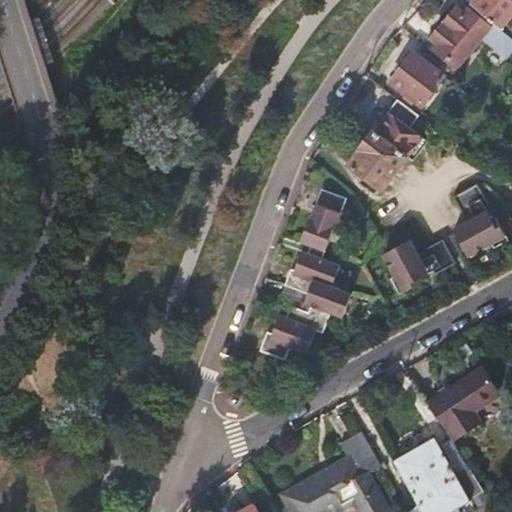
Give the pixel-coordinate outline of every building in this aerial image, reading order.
[(511,0),(468,0),(484,13),(503,28),(511,35),(511,0)] [(508,56),(511,50),(511,35),(503,28),(484,13),(481,17),(470,8),(465,14),(458,7),(446,21),(475,45),(483,36),(508,56)] [(457,65),(475,45),(446,21),(432,38),(438,42),(434,47),(457,65)] [(413,103),(416,99),(422,103),(444,76),(413,52),(391,81),(402,89),(399,92),(413,103)] [(410,127),(419,115),(397,99),(379,123),(381,125),(376,132),(374,130),(359,150),(361,152),(351,164),(365,175),(380,187),(383,189),(408,156),(413,160),(428,140),(410,127)] [(365,175),(360,182),(375,193),(380,187),(365,175)] [(478,183),(454,196),(465,216),(480,208),(486,205),(489,203),(478,183)] [(341,214),(347,198),(321,188),(315,204),(317,205),(312,219),(310,218),(302,241),(311,245),(308,254),(302,252),(295,270),(291,269),(285,285),(308,294),(306,302),(312,304),(309,312),(291,305),(286,318),(280,315),(273,334),(268,331),(260,351),(286,360),(291,347),(308,353),(316,330),(323,333),(332,311),(344,316),(352,294),(333,286),(341,266),(322,259),(340,213),(341,214)] [(482,214),(488,211),(486,205),(480,208),(482,214)] [(454,229),(469,255),(492,243),(494,248),(509,240),(496,216),(493,218),(488,211),(482,214),(454,229)] [(443,238),(423,250),(433,268),(434,270),(436,273),(456,262),(443,238)] [(410,239),(384,254),(396,275),(391,278),(400,294),(423,281),(421,277),(429,273),(410,239)] [(431,264),(426,267),(429,273),(434,270),(433,268),(431,264)] [(474,411),(502,393),(484,367),(427,403),(451,440),(481,421),(474,411)] [(314,474),(335,511),(342,507),(339,503),(350,497),(358,511),(388,511),(366,471),(380,463),(360,429),(339,441),(347,455),(314,474)] [(407,509),(408,511),(443,511),(469,497),(469,496),(483,488),(467,464),(454,472),(434,436),(393,459),(418,503),(407,509)] [(292,511),(332,511),(335,511),(314,474),(281,493),(292,511)] [(240,511),(260,511),(256,503),(240,511)]
